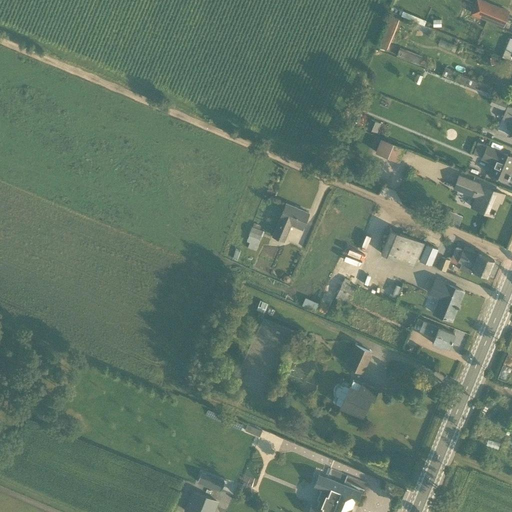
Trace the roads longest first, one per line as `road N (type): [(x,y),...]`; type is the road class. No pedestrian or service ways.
road 1 (track): [(0,38),(511,255)]
road 2 (secondary): [(511,276),(415,511)]
